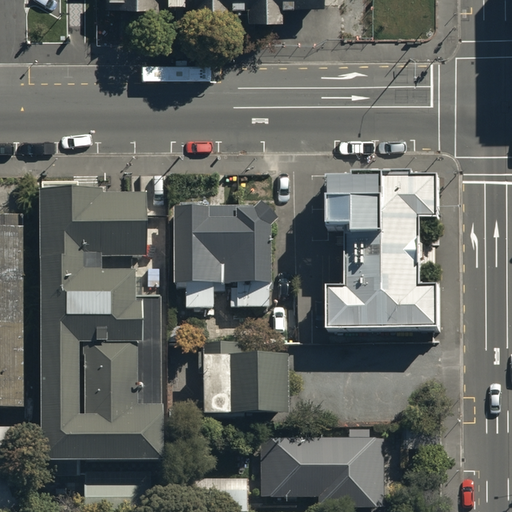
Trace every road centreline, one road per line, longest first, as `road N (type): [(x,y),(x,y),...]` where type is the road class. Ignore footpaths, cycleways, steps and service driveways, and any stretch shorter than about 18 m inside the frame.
road 1 (tertiary): [(0,111),(505,105)]
road 2 (secondary): [(507,511),(505,105)]
